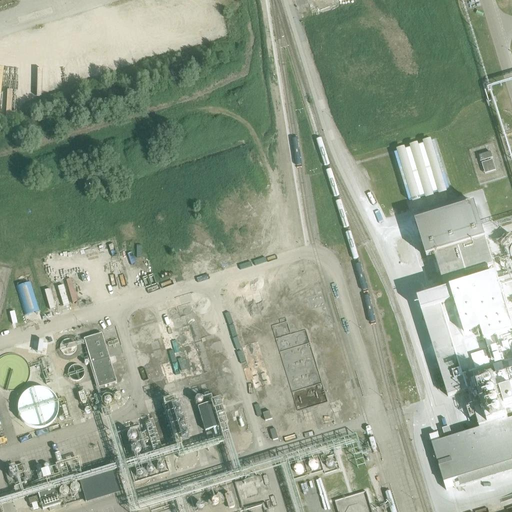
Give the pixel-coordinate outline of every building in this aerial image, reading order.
[(337,10),(333,0),(307,0),(312,16),(337,10)] [(409,202),(449,189),(435,142),(394,154),(409,202)] [(485,163),(481,164),(484,174),(496,171),(493,161),(490,162),(489,159),(492,158),(490,153),(479,156),(481,162),(485,161),(485,163)] [(475,205),(416,223),(427,258),(434,256),(445,291),(419,300),(449,397),(468,391),(480,430),(452,439),(449,428),(442,430),(446,441),(440,443),(437,435),(429,438),(446,492),(454,489),(452,481),(458,479),(460,487),(511,470),(511,464),(511,463),(511,462),(511,325),(497,275),(466,285),(463,277),(494,267),(486,240),(475,205)] [(511,241),(511,239),(510,237),(509,236),(506,235),(504,235),(502,236),(501,238),(500,240),(500,243),(501,245),(503,246),(505,247),(508,246),(510,245),(511,244),(511,241)] [(17,286),(28,324),(42,320),(32,282),(17,286)] [(204,375),(189,320),(188,319),(174,323),(171,314),(154,319),(171,379),(187,374),(189,380),(204,375)] [(116,383),(109,358),(102,334),(83,339),(98,388),(116,383)] [(265,355),(239,361),(244,380),(269,373),(265,355)] [(316,389),(299,394),(301,403),(319,399),(316,389)] [(211,403),(197,407),(204,432),(218,428),(211,403)] [(270,412),(263,414),(265,422),(272,420),(270,412)] [(136,488),(143,486),(140,472),(131,475),(132,478),(133,478),(136,488)] [(75,483),(80,498),(110,488),(105,474),(75,483)] [(259,496),(253,476),(239,480),(244,501),(259,496)] [(60,505),(56,490),(38,496),(43,510),(60,505)]
